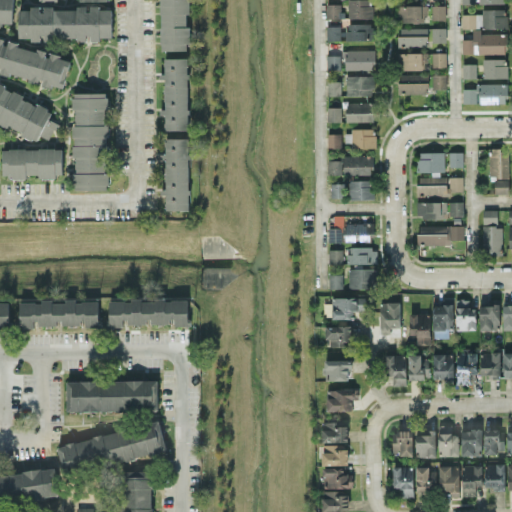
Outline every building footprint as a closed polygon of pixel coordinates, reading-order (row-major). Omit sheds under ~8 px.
[(0,0),(0,23),(12,24),(12,0),(0,0)] [(160,0),(161,50),(189,50),(188,0),(160,0)] [(371,18),(371,0),(347,0),(347,18),(371,18)] [(340,3),(326,3),(327,18),(340,17),(340,3)] [(427,5),(397,4),(397,21),(427,21),(427,5)] [(446,5),(432,4),(432,19),(445,19),(446,5)] [(41,39),(111,39),(111,7),(87,7),(88,8),(54,8),(54,7),(18,7),(18,37),(31,37),(31,41),(41,41),(41,39)] [(506,27),(506,8),(481,8),(481,13),(461,13),(462,28),(506,27)] [(346,24),(347,40),(375,39),(375,23),(346,24)] [(327,40),(340,39),(340,25),(327,26),(327,40)] [(427,27),(398,27),(399,46),(427,45),(427,27)] [(446,27),(432,27),(431,41),(445,41),(446,27)] [(505,31),(473,32),(473,38),(462,38),(462,53),(506,52),(505,31)] [(70,55),(0,40),(0,71),(41,81),(40,84),(63,89),(70,55)] [(374,49),(344,49),(345,69),(375,68),(374,49)] [(425,69),(426,52),(398,51),(397,69),(425,69)] [(446,66),(446,52),(432,52),(432,66),(446,66)] [(340,69),(340,54),(327,55),(327,69),(340,69)] [(164,129),(188,129),(188,57),(164,57),(164,73),(163,73),(163,111),(164,111),(164,129)] [(507,77),(507,57),(482,58),(483,78),(507,77)] [(476,63),(462,63),(462,78),(476,77),(476,63)] [(428,74),(398,73),(398,93),(427,93),(428,74)] [(373,74),(346,75),(347,95),(373,94),(373,74)] [(446,74),(432,74),(432,88),(446,88),(446,74)] [(341,95),(341,80),(328,80),(328,94),(341,95)] [(0,121),(35,139),(38,134),(49,139),(58,123),(48,118),(52,110),(0,83),(0,121)] [(506,102),(506,83),(475,83),(475,88),(462,88),(463,103),(506,102)] [(74,189),(107,189),(107,92),(72,92),(72,157),(74,157),(74,189)] [(346,120),(375,120),(375,101),(346,101),(346,120)] [(328,120),(341,120),(341,106),(328,106),(328,120)] [(375,147),(375,127),(351,128),(351,147),(375,147)] [(327,147),(341,147),(341,133),(328,133),(327,147)] [(189,209),(188,137),(165,138),(165,153),(164,153),(164,192),(165,192),(165,209),(189,209)] [(62,148),(2,148),(2,176),(62,176),(62,148)] [(508,148),(490,148),(490,177),(508,176),(508,148)] [(444,151),(418,151),(418,171),(431,171),(431,176),(417,175),(417,194),(447,195),(447,174),(444,174),(444,151)] [(463,166),(462,151),(450,151),(450,166),(463,166)] [(328,174),(343,174),(343,175),(373,174),(372,154),(341,155),(341,159),(328,160),(328,174)] [(463,190),(462,175),(448,176),(449,190),(463,190)] [(349,199),(374,198),(374,179),(349,180),(349,199)] [(508,179),(494,179),(494,193),(508,193),(508,179)] [(331,197),(345,197),(344,182),(331,182),(331,197)] [(463,201),(417,200),(416,216),(463,217),(463,201)] [(502,226),(497,226),(497,209),(482,209),(483,255),(502,254),(502,226)] [(373,241),(373,221),(344,222),(344,241),(373,241)] [(463,224),(418,225),(418,244),(450,244),(450,239),(464,239),(463,224)] [(328,241),(342,241),(343,227),(328,226),(328,241)] [(348,247),(349,263),(377,262),(377,246),(348,247)] [(343,249),(329,249),(329,263),(343,263),(343,249)] [(376,268),(348,267),(348,287),(376,288),(376,268)] [(342,273),(329,274),(329,288),(342,287),(342,273)] [(331,318),(354,318),(354,310),(365,311),(365,297),(332,296),(331,318)] [(187,323),(188,298),(154,297),(154,301),(141,300),(141,297),(130,297),(130,300),(109,299),(109,325),(125,326),(125,323),(146,323),(146,322),(187,323)] [(99,325),(99,299),(19,300),(19,328),(36,327),(36,325),(60,324),(60,325),(99,325)] [(476,329),(476,306),(469,307),(469,299),(455,300),(456,330),(476,329)] [(9,300),(0,300),(0,328),(10,328),(9,300)] [(400,326),(400,302),(380,303),(380,333),(390,333),(390,327),(400,326)] [(511,302),(502,303),(503,329),(511,328),(511,302)] [(452,303),(432,303),(432,328),(452,329),(452,303)] [(479,329),(499,328),(499,304),(479,304),(479,329)] [(429,343),(430,313),(410,312),(410,334),(417,334),(416,343),(429,343)] [(327,345),(351,345),(351,324),(326,325),(327,345)] [(504,377),(511,376),(511,351),(503,352),(504,377)] [(457,383),(470,383),(470,373),(477,373),(476,352),(456,352),(457,383)] [(406,384),(405,353),(385,354),(385,374),(392,374),(393,385),(406,384)] [(454,377),(453,353),(433,353),(433,377),(454,377)] [(408,379),(429,378),(429,355),(408,356),(408,379)] [(325,379),(352,379),(352,359),(324,359),(325,379)] [(158,409),(157,378),(65,381),(67,412),(158,409)] [(352,409),(352,398),(359,398),(358,388),(326,389),(327,410),(352,409)] [(322,442),(348,441),(347,420),(322,421),(322,442)] [(166,452),(160,421),(57,444),(64,474),(166,452)] [(459,455),(458,433),(452,433),(451,424),(438,424),(439,455),(459,455)] [(484,452),(502,452),(503,428),(484,427),(484,452)] [(461,454),(481,454),(481,428),(461,428),(461,454)] [(412,454),(412,430),(392,430),(393,455),(412,454)] [(435,456),(436,431),(415,430),(415,456),(435,456)] [(322,464),(348,464),(348,443),(322,444),(322,464)] [(486,490),(505,490),(504,462),(486,462),(486,490)] [(439,490),(448,490),(448,496),(459,495),(459,464),(438,465),(439,490)] [(461,495),(476,495),(476,484),(482,484),(482,464),(462,464),(461,495)] [(413,496),(413,465),(393,465),(392,487),(402,487),(402,496),(413,496)] [(0,473),(0,502),(60,495),(56,467),(0,473)] [(416,467),(416,490),(436,490),(436,467),(416,467)] [(352,487),(353,468),(323,468),(323,487),(352,487)] [(152,511),(154,470),(122,470),(120,511),(152,511)] [(348,510),(348,490),(323,490),(322,510),(348,510)]
